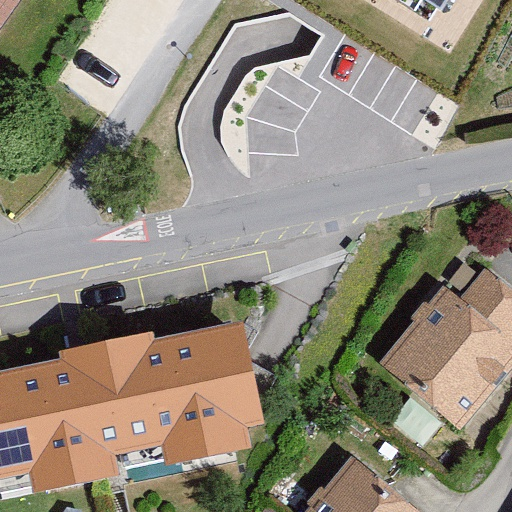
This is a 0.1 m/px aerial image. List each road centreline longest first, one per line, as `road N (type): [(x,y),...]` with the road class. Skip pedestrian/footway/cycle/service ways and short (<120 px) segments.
road 1 (residential): [(39,269),(511,169)]
road 2 (residential): [(39,269),(212,0)]
